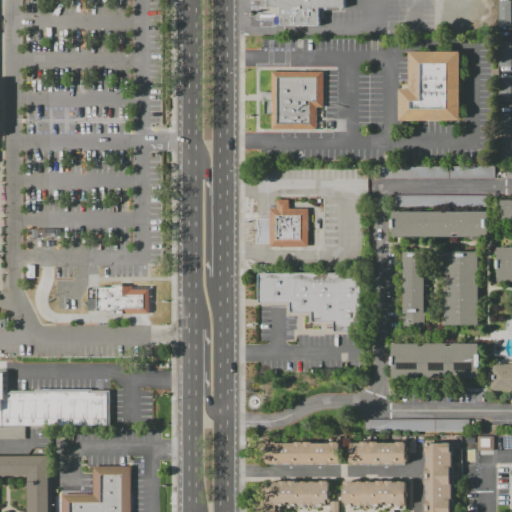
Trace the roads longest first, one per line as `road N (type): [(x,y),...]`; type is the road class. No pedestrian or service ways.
road 1 (primary): [(189,0),(191,325)]
road 2 (primary): [(223,511),(223,277)]
road 3 (residential): [(223,471),(420,473)]
road 4 (primary): [(223,173),(223,0)]
